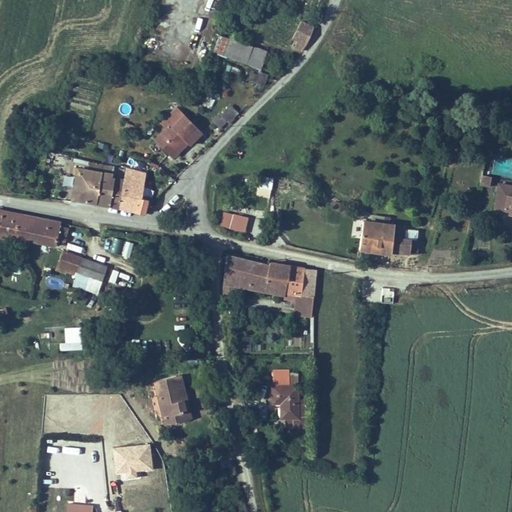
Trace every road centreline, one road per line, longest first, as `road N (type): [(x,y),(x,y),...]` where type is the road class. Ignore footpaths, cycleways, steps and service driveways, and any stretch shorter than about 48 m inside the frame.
road 1 (unclassified): [(218,241),(389,276),(511,268)]
road 2 (unclassified): [(218,241),(215,313),(253,511)]
road 3 (unclassified): [(336,0),(301,59),(194,171)]
road 4 (unclassified): [(0,200),(142,225)]
